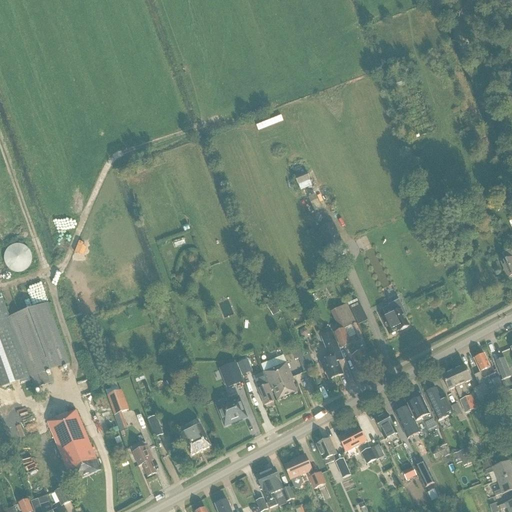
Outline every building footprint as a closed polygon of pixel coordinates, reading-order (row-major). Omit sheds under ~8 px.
[(298,185),(310,180),(307,172),(295,177),(298,185)] [(309,197),(315,211),(322,208),(315,194),(309,197)] [(318,230),(332,259),(336,257),(337,258),(347,254),(333,223),(318,230)] [(511,256),(510,251),(502,254),(506,262),(501,264),(508,279),(509,278),(511,279),(511,277),(511,256)] [(267,305),(273,316),(280,311),(273,301),(267,305)] [(349,305),(352,313),(361,308),(357,301),(349,305)] [(406,314),(400,301),(389,306),(390,308),(388,309),(387,307),(382,310),(385,318),(382,319),(390,335),(400,330),(400,332),(409,328),(403,315),(406,314)] [(35,389),(49,384),(45,373),(70,364),(48,304),(9,318),(35,389)] [(338,312),(346,328),(351,325),(356,323),(348,307),(338,312)] [(351,325),(358,339),(363,336),(356,323),(351,325)] [(342,349),(351,345),(345,331),(336,335),(342,349)] [(331,358),(320,363),(323,369),(324,368),(329,380),(343,375),(338,362),(344,360),(338,348),(335,339),(333,333),(322,338),(331,358)] [(371,364),(364,351),(359,353),(357,347),(350,350),(353,356),(352,357),(359,370),(371,364)] [(293,353),(296,360),(303,357),(300,350),(293,353)] [(483,380),(495,374),(492,367),(490,368),(484,355),(474,360),(483,380)] [(496,362),(503,380),(511,377),(504,358),(496,362)] [(240,374),(251,370),(247,360),(237,364),(240,374)] [(235,363),(220,369),(227,388),(242,382),(235,363)] [(278,401),(297,393),(291,379),(293,378),(286,363),(264,373),(266,376),(265,376),(272,391),(273,391),(278,401)] [(454,372),(464,396),(469,394),(465,384),(472,381),(465,367),(454,372)] [(457,392),(460,398),(464,396),(454,372),(442,377),(449,391),(456,388),(457,392)] [(264,406),(275,401),(263,374),(254,378),(257,386),(260,385),(261,388),(258,389),(264,406)] [(495,390),(501,387),(496,378),(491,380),(495,390)] [(484,385),(479,387),(483,396),(488,394),(484,385)] [(115,416),(129,410),(122,391),(120,392),(118,387),(106,391),(115,416)] [(485,403),(483,396),(479,387),(473,389),(480,405),(485,403)] [(427,394),(425,395),(433,410),(438,422),(449,417),(454,414),(446,398),(441,400),(436,389),(427,394)] [(471,397),(466,399),(471,412),(477,409),(471,397)] [(429,430),(435,427),(430,415),(422,398),(408,405),(416,422),(423,418),(429,430)] [(471,412),(466,399),(460,401),(465,414),(471,412)] [(239,401),(219,409),(226,427),(246,419),(239,401)] [(456,416),(461,413),(457,404),(451,407),(456,416)] [(409,409),(395,415),(407,441),(421,434),(415,422),(409,409)] [(76,411),(48,423),(52,433),(67,470),(69,469),(74,482),(101,471),(80,421),(76,411)] [(387,414),(374,420),(381,434),(385,441),(398,434),(394,427),(387,414)] [(155,438),(163,435),(157,420),(150,423),(155,438)] [(200,425),(192,429),(190,425),(181,429),(186,440),(183,441),(191,457),(211,447),(200,425)] [(346,453),(367,442),(359,428),(338,439),(346,453)] [(333,456),(336,455),(330,440),(317,446),(323,461),(325,465),(335,461),(333,456)] [(385,456),(384,456),(378,445),(370,449),(361,454),(367,465),(376,460),(376,461),(378,460),(385,456)] [(142,466),(148,478),(157,474),(151,462),(153,461),(147,447),(133,453),(139,467),(142,466)] [(303,485),(300,477),(312,472),(305,456),(297,459),(298,461),(285,467),(294,490),(296,489),(299,490),(301,486),(303,485)] [(461,460),(463,467),(473,463),(471,456),(461,460)] [(343,479),(350,477),(343,460),(336,463),(343,479)] [(487,475),(494,473),(497,482),(511,476),(511,467),(510,462),(492,469),(486,471),(487,475)] [(425,464),(416,468),(419,475),(426,489),(435,484),(431,475),(425,464)] [(403,473),(407,482),(417,477),(413,468),(403,473)] [(275,469),(265,473),(274,495),(278,505),(279,508),(287,504),(287,503),(295,500),(290,488),(284,490),(275,469)] [(274,495),(265,473),(256,477),(263,492),(265,497),(270,509),(278,505),(274,495)] [(314,491),(326,485),(321,474),(308,479),(314,491)] [(500,491),(494,493),(496,497),(502,495),(511,491),(511,476),(497,482),(500,491)] [(64,490),(57,492),(64,506),(71,502),(64,490)] [(428,494),(432,502),(438,499),(434,490),(428,494)] [(43,511),(52,508),(47,496),(39,499),(43,511)] [(260,511),(263,511),(268,510),(263,499),(256,502),(260,511)] [(33,511),(28,500),(20,503),(23,511),(33,511)] [(32,503),(34,511),(42,511),(38,500),(32,503)] [(231,511),(227,500),(215,505),(217,511),(231,511)] [(501,511),(507,509),(508,511),(511,511),(511,501),(505,504),(506,504),(499,507),(501,511)]
